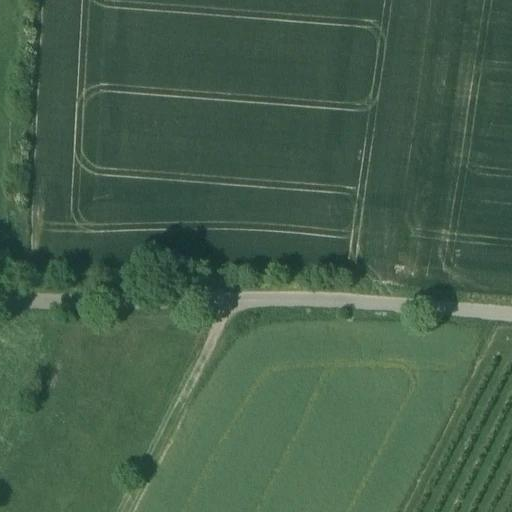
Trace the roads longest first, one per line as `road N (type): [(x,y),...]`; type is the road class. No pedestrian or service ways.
road 1 (track): [(0,301),(330,301),(511,314)]
road 2 (track): [(127,511),(227,299)]
